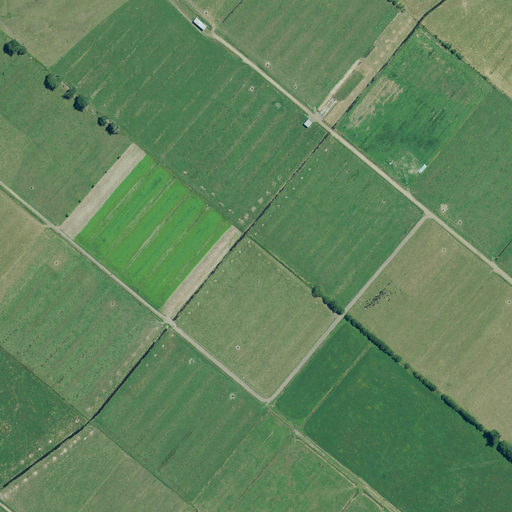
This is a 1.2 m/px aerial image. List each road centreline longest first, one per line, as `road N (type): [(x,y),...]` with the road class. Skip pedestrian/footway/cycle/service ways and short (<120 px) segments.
road 1 (track): [(0,186),(394,511)]
road 2 (track): [(511,286),(316,121)]
